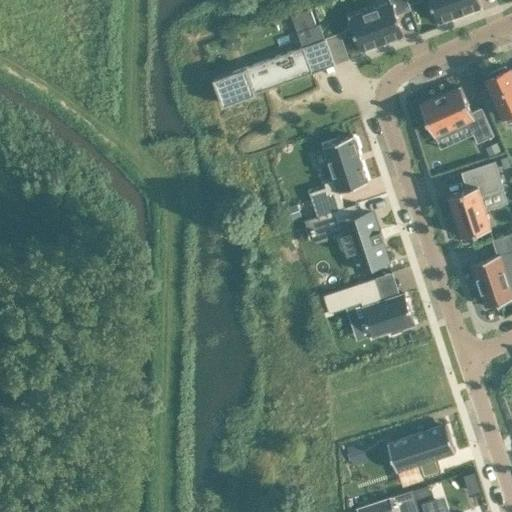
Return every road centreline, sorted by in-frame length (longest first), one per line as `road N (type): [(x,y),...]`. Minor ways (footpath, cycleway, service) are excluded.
road 1 (residential): [(468,360),(384,98),(397,74),(511,24)]
road 2 (residential): [(511,502),(468,360)]
